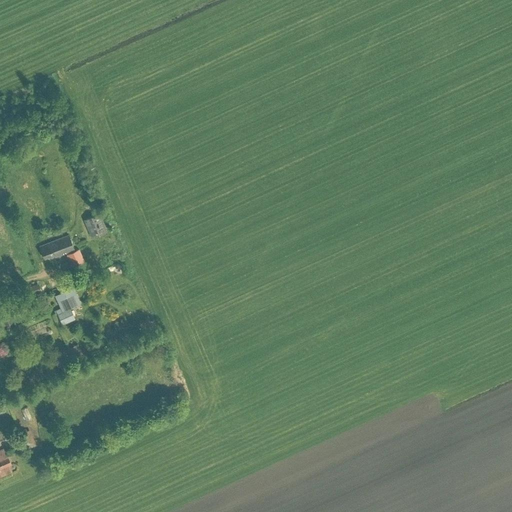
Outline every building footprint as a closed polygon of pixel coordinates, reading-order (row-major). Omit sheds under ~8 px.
[(84,216),(91,235),(103,230),(95,211),(84,216)] [(65,250),(71,265),(84,260),(76,243),(68,247),(64,238),(66,237),(64,231),(47,238),(49,243),(41,246),(42,248),(41,249),(45,258),(49,256),(50,258),(63,253),(62,251),(65,250)] [(69,290),(54,297),(61,311),(70,307),(76,304),(69,290)] [(0,300),(0,316),(3,323),(14,318),(4,299),(0,300)] [(61,311),(58,313),(63,323),(75,317),(70,307),(61,311)] [(65,348),(52,355),(58,366),(71,360),(65,348)] [(7,443),(11,451),(33,440),(27,428),(20,431),(22,436),(7,443)] [(0,474),(11,470),(8,464),(11,463),(4,447),(0,448),(0,474)]
